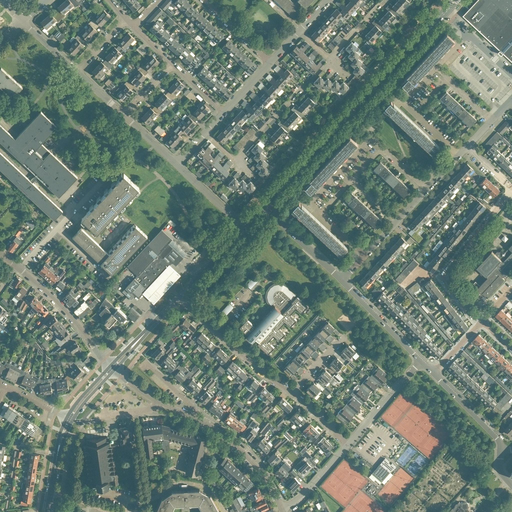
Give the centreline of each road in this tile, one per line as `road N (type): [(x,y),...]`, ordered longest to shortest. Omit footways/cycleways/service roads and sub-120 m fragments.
road 1 (tertiary): [(426,32),(263,206)]
road 2 (residential): [(481,328),(446,282),(511,193)]
road 3 (residential): [(234,159),(330,59)]
road 4 (residential): [(108,363),(19,268)]
road 5 (residential): [(283,510),(258,466),(201,418)]
